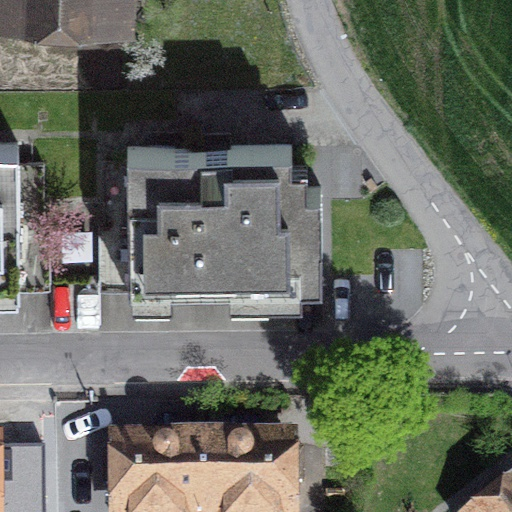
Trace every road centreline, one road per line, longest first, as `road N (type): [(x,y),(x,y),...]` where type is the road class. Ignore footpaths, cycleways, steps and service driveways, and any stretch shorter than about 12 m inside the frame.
road 1 (residential): [(0,364),(511,362)]
road 2 (residential): [(312,0),(339,76),(511,299)]
